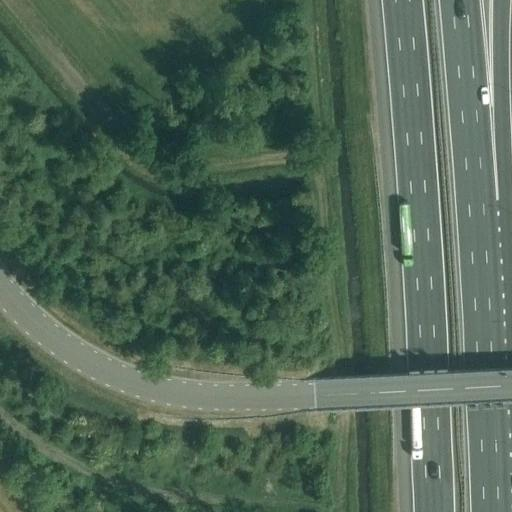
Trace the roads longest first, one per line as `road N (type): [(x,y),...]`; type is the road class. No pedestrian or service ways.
road 1 (motorway): [(403,0),(434,511)]
road 2 (track): [(322,511),(208,507),(136,490),(70,464),(0,420)]
road 3 (tertiary): [(304,394),(143,385),(42,331),(0,283)]
road 4 (motorway): [(491,511),(476,199)]
road 5 (tertiary): [(304,394),(511,384)]
road 6 (motorway): [(476,199),(500,82),(502,0)]
road 7 (motorway): [(476,199),(458,0)]
